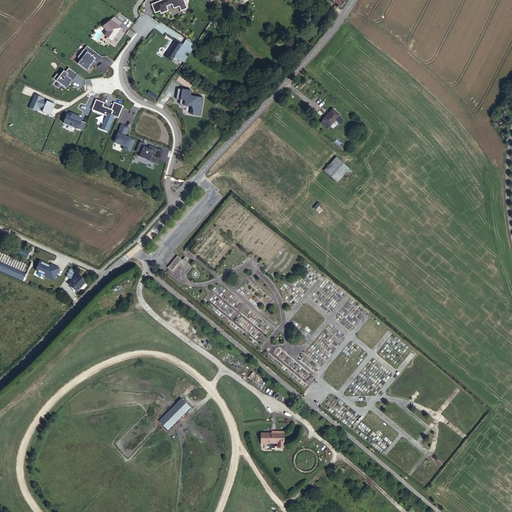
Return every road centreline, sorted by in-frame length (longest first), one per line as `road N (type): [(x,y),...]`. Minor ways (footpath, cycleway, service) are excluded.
road 1 (tertiary): [(0,382),(184,200),(352,0)]
road 2 (track): [(38,511),(20,474),(35,420),(86,373),(138,354),(179,362),(201,378),(230,422),(234,466),(217,511)]
road 3 (track): [(143,257),(142,301),(153,313),(302,420),(407,511)]
